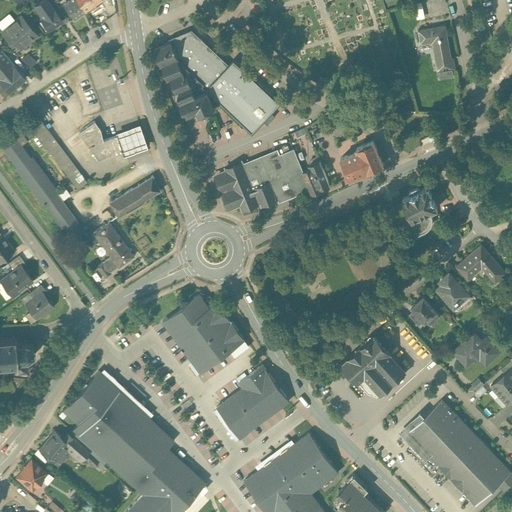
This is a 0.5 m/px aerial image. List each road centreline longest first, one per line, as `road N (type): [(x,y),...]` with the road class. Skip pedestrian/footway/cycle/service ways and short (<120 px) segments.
road 1 (residential): [(400,170),(377,131),(312,95),(204,1),(134,26)]
road 2 (residential): [(296,385),(478,228)]
road 3 (residential): [(511,451),(429,373),(347,445)]
road 4 (primary): [(134,26),(154,120),(202,230)]
road 5 (primary): [(97,322),(0,464)]
road 6 (residential): [(248,236),(400,170)]
road 7 (residential): [(1,111),(134,26)]
road 8 (residential): [(0,198),(84,309)]
road 9 (residential): [(486,132),(453,0)]
road 10 (primary): [(226,270),(296,385)]
